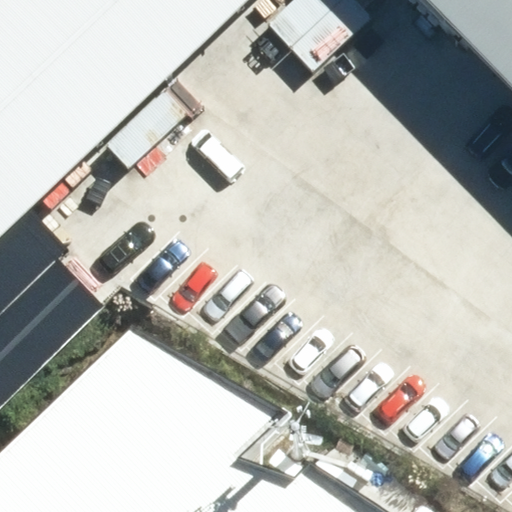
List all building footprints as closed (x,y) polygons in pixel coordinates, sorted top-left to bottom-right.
[(245,0),(0,0),(0,222),(13,210),(154,81),(245,0)] [(511,0),(347,0),(511,178),(511,0)] [(13,210),(511,487),(511,283),(154,81),(13,210)] [(74,253),(0,319),(0,401),(115,298),(74,253)] [(0,511),(77,511),(0,426),(0,511)] [(453,511),(354,445),(279,511),(453,511)]
